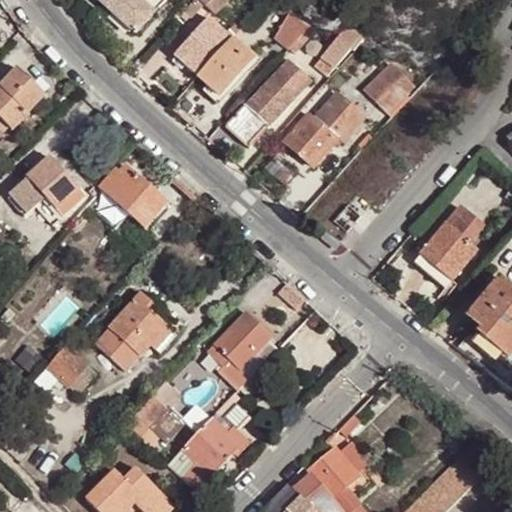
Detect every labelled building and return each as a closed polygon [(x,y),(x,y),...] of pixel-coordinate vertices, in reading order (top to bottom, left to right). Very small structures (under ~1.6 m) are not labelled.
[(97,0),(95,2),(133,35),(165,0),(164,0),(97,0)] [(185,17),(199,2),(196,0),(190,0),(180,12),(185,17)] [(219,0),(196,0),(199,2),(209,11),(219,0)] [(292,14),(271,38),(284,50),(308,24),(292,14)] [(209,19),(198,30),(213,43),(223,32),(209,19)] [(196,28),(169,58),(204,88),(200,93),(211,104),(243,68),(225,53),(233,44),(245,31),(240,26),(230,37),(223,32),(213,43),(198,30),(196,28)] [(339,33),(310,67),(323,78),(340,59),(341,61),(360,40),(352,30),(339,33)] [(477,39),(469,56),(486,65),(495,48),(477,39)] [(251,59),(233,44),(225,53),(243,68),(251,59)] [(0,84),(13,70),(0,57),(0,84)] [(283,62),(221,129),(245,150),(291,101),(283,92),(288,88),(293,92),(304,80),(283,62)] [(389,68),(363,94),(385,116),(403,97),(394,86),(401,80),(389,68)] [(0,84),(0,123),(9,132),(41,96),(13,70),(0,84)] [(291,124),(276,140),(311,169),(335,141),(340,144),(361,120),(333,97),(311,123),(305,118),(296,129),(291,124)] [(51,212),(58,220),(82,200),(51,164),(39,174),(30,181),(24,174),(22,176),(25,179),(4,197),(21,217),(33,208),(43,219),(51,212)] [(24,174),(30,181),(39,174),(33,167),(24,174)] [(112,170),(95,189),(141,231),(164,205),(122,167),(116,173),(112,170)] [(345,207),(331,223),(343,234),(358,218),(345,207)] [(455,209),(410,263),(440,289),(472,252),(466,245),(478,227),(455,209)] [(324,232),(319,238),(335,250),(340,244),(324,232)] [(511,293),(495,280),(462,318),(477,330),(473,334),(504,358),(511,348),(511,293)] [(137,294),(92,346),(122,373),(146,346),(156,355),(173,336),(152,318),(145,311),(150,305),(137,294)] [(158,311),(150,305),(145,311),(152,318),(158,311)] [(216,373),(235,392),(247,379),(237,370),(268,338),(242,314),(205,353),(220,368),(216,373)] [(497,368),(504,358),(473,334),(466,343),(497,368)] [(62,349),(31,383),(42,393),(50,385),(56,390),(61,385),(64,388),(82,368),(62,349)] [(92,377),(82,368),(64,388),(74,397),(92,377)] [(123,429),(147,451),(156,440),(163,447),(180,427),(149,399),(123,429)] [(226,436),(230,432),(245,416),(232,405),(218,421),(222,424),(217,428),(226,436)] [(188,429),(195,435),(206,423),(199,417),(188,429)] [(193,466),(180,480),(198,496),(210,483),(207,480),(230,455),(234,458),(245,446),(230,432),(226,436),(217,428),(209,420),(206,423),(195,435),(178,453),(193,466)] [(294,497),(278,511),(338,511),(330,501),(358,478),(333,448),(302,475),(306,479),(290,491),(294,497)] [(193,466),(178,453),(165,467),(180,480),(193,466)] [(457,456),(401,511),(443,511),(478,477),(457,456)] [(84,501),(94,511),(123,511),(131,505),(138,511),(147,511),(162,498),(134,470),(122,482),(112,473),(84,501)] [(162,498),(147,511),(168,511),(172,509),(162,498)] [(511,511),(499,499),(485,511),(511,511)]
